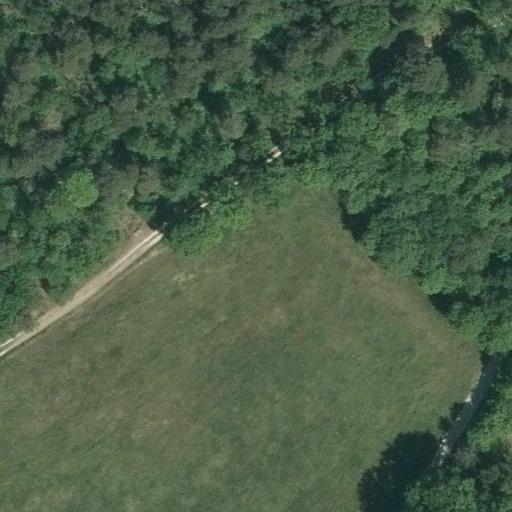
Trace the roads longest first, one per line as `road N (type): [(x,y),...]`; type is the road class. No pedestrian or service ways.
road 1 (track): [(0,344),(364,74),(438,26),(511,3)]
road 2 (track): [(401,511),(511,336)]
